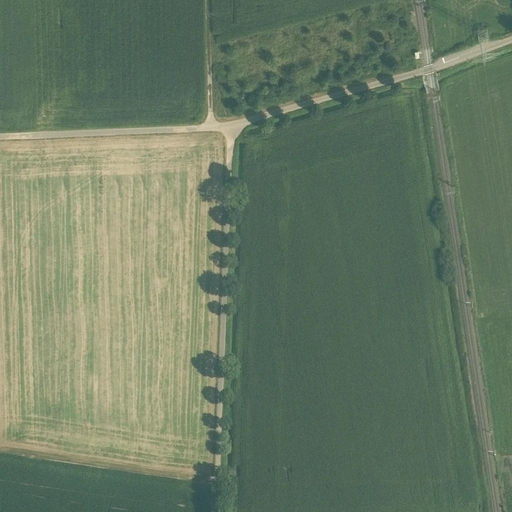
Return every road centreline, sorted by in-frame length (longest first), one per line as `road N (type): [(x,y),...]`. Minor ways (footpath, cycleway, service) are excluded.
road 1 (track): [(219,511),(227,127)]
road 2 (track): [(227,127),(511,40)]
road 3 (track): [(220,482),(0,450)]
road 4 (track): [(0,137),(210,129)]
road 5 (track): [(210,129),(208,0)]
